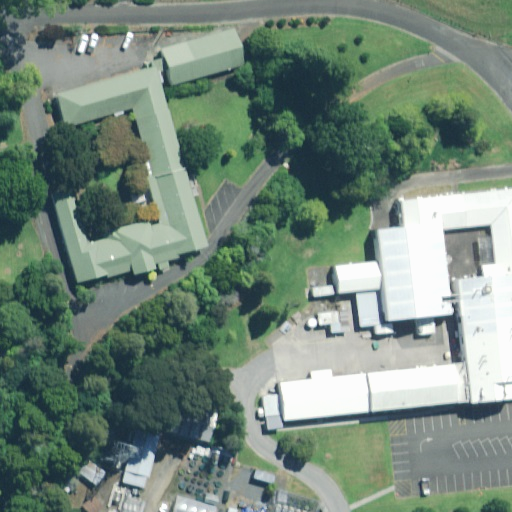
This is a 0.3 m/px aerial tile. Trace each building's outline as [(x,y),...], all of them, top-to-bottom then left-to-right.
[(237,29),(162,49),(171,83),(246,62),(237,29)] [(159,65),(55,93),(65,130),(132,112),(161,216),(89,236),(76,188),(51,195),(78,290),(180,262),(177,253),(208,244),(159,65)] [(147,202),(138,172),(123,176),(133,206),(147,202)] [(511,190),(400,203),(403,227),(380,230),(383,263),(335,268),(338,294),(356,292),(360,326),(456,315),(462,365),(280,384),(285,423),(511,398),(511,190)] [(313,315),(314,328),(330,327),(330,339),(340,338),(339,313),(313,315)] [(179,402),(170,432),(208,443),(217,412),(179,402)] [(142,424),(125,483),(146,489),(162,430),(142,424)] [(109,473),(89,458),(79,471),(99,486),(109,473)] [(204,493),(201,501),(216,506),(218,498),(204,493)] [(94,496),(83,506),(88,511),(99,511),(104,507),(94,496)] [(215,511),(217,508),(178,497),(173,511),(215,511)] [(139,511),(142,503),(123,498),(118,511),(139,511)]
